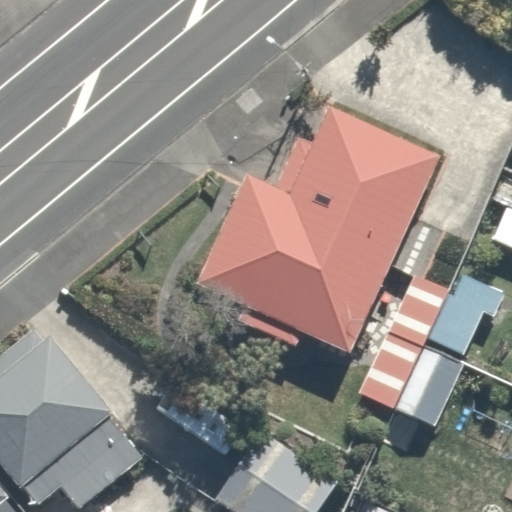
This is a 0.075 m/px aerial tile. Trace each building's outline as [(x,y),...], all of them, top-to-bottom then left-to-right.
[(296,326),(349,348),(434,146),(306,92),(269,179),(232,164),(176,297),(289,344),(296,326)] [(511,208),(498,203),(482,240),(511,252),(511,208)] [(435,298),(401,281),(348,386),(422,424),(478,313),(483,316),(495,292),(450,269),(435,298)] [(78,511),(81,511),(160,438),(41,311),(0,349),(0,474),(30,506),(53,484),(78,511)] [(230,446),(192,511),(289,511),(303,489),(230,446)] [(0,511),(14,511),(0,494),(0,511)] [(391,511),(353,495),(345,511),(391,511)]
